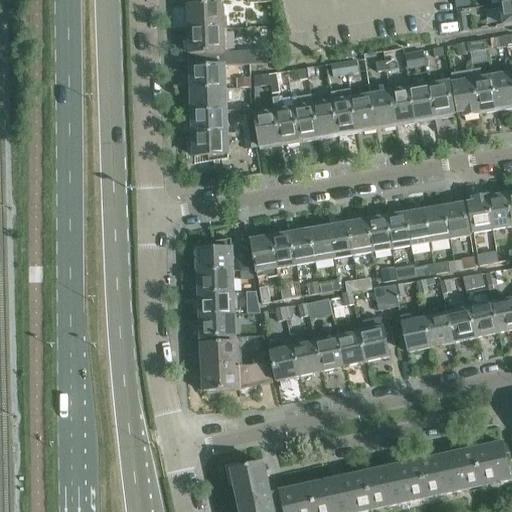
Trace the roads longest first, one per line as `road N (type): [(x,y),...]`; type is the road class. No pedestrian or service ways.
road 1 (primary): [(138,511),(117,303),(106,0)]
road 2 (primary): [(64,0),(78,511)]
road 3 (residential): [(149,216),(511,155)]
road 4 (residential): [(175,451),(152,344),(149,216)]
road 5 (residential): [(503,378),(488,411),(329,447),(316,440),(309,421)]
road 6 (residential): [(149,216),(141,0)]
road 7 (residential): [(503,378),(309,421)]
road 8 (residential): [(309,421),(175,451)]
